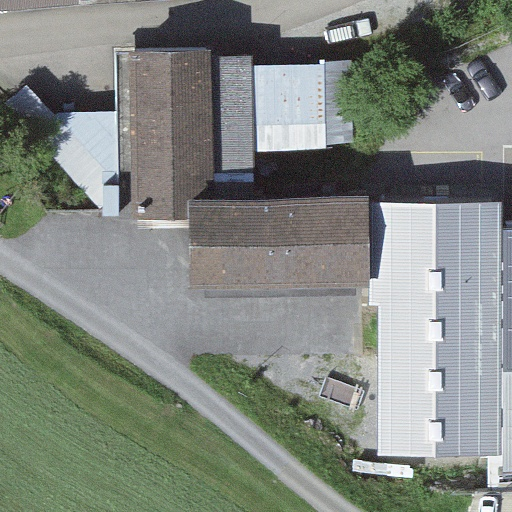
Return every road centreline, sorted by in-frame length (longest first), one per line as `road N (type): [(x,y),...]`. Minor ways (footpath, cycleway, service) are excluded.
road 1 (residential): [(339,511),(191,390),(0,258)]
road 2 (residential): [(304,0),(144,26),(0,37)]
